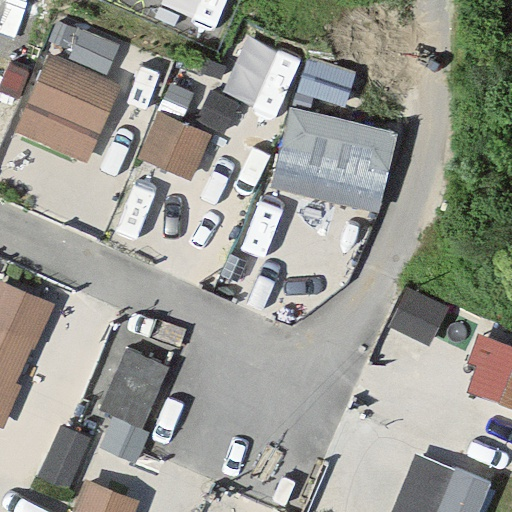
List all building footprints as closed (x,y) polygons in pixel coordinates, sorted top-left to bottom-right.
[(170,0),(167,7),(221,28),(231,0),(170,0)] [(109,83),(47,58),(21,124),(83,148),(109,83)] [(309,88),(348,102),(358,72),(320,58),(309,88)] [(302,96),(280,174),(384,204),(407,126),(302,96)] [(198,131),(157,115),(143,149),(184,166),(198,131)] [(511,396),(511,330),(491,322),(468,379),(511,396)] [(20,339),(0,329),(0,374),(3,376),(20,339)] [(133,338),(106,403),(150,421),(177,356),(133,338)] [(393,511),(487,511),(502,474),(421,442),(393,511)] [(122,511),(127,500),(83,483),(72,511),(122,511)] [(0,496),(0,511),(56,511),(59,500),(3,486),(0,496)]
